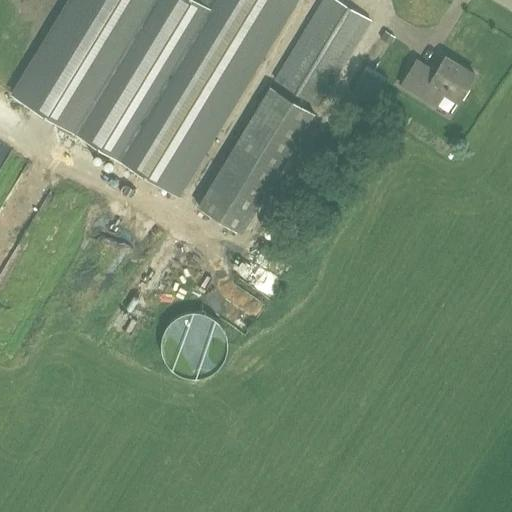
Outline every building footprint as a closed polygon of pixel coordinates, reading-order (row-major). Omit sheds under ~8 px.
[(203,0),(67,0),(11,94),(110,154),(111,152),(192,20),(203,0)] [(203,0),(192,20),(111,152),(180,194),(297,0),(203,0)] [(318,104),(370,19),(339,0),(322,0),(275,78),(318,104)] [(391,46),(395,38),(386,32),(381,39),(391,46)] [(459,100),(475,72),(445,54),(436,70),(416,58),(402,83),(435,103),(443,90),(459,100)] [(366,111),(378,90),(365,82),(353,103),(366,111)] [(240,231),(313,111),(270,86),(198,206),(240,231)] [(302,188),(312,194),(325,172),(315,166),(302,188)] [(0,328),(24,339),(69,237),(46,227),(30,264),(21,260),(18,266),(17,266),(0,304),(0,328)] [(261,308),(266,297),(241,284),(236,295),(261,308)] [(34,313),(43,317),(54,295),(45,290),(34,313)] [(234,353),(235,347),(234,342),(232,335),(228,328),(224,323),(220,320),(214,317),(207,315),(200,314),(192,316),(189,317),(183,320),(177,325),(173,331),(171,336),(169,342),(169,348),(170,356),(171,361),(175,366),(179,372),(185,376),(190,378),(197,380),(204,380),(209,380),(216,377),(221,374),(226,369),(230,364),(233,359),(234,353)]
